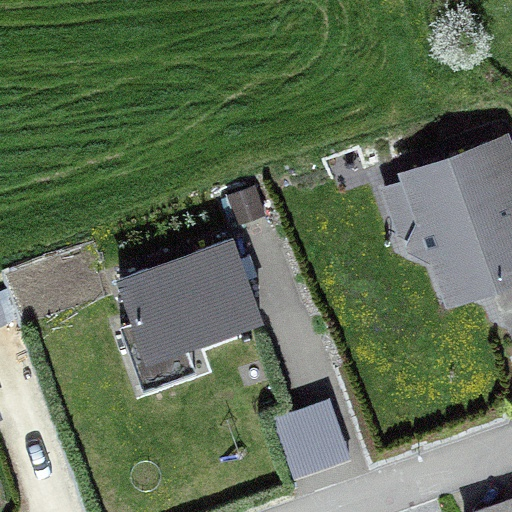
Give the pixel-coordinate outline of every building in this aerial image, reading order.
[(500,310),(511,306),(511,174),(500,139),(410,169),(429,222),(413,242),(435,240),(452,291),(489,278),(500,310)] [(227,191),(237,219),(266,209),(255,180),(227,191)] [(234,223),(116,264),(132,310),(119,314),(142,381),(196,362),(186,333),(264,305),(234,223)] [(0,289),(0,321),(13,317),(3,288),(0,289)] [(293,473),(351,452),(329,391),(271,412),(293,473)] [(511,511),(511,488),(460,506),(462,511),(511,511)]
